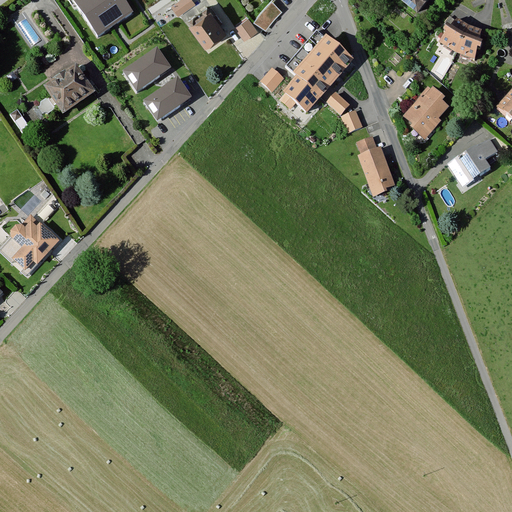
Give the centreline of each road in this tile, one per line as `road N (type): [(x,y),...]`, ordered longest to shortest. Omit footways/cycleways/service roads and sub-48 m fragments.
road 1 (unclassified): [(338,0),(511,444)]
road 2 (residential): [(305,0),(0,334)]
